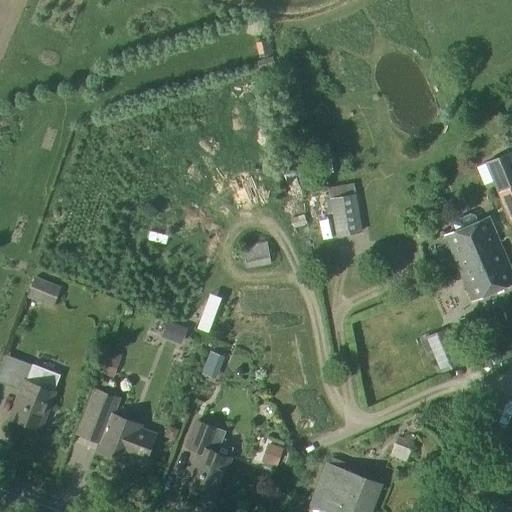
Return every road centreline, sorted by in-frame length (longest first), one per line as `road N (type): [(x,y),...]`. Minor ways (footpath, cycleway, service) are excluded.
road 1 (track): [(314,279),(331,374),(359,429),(480,380),(503,392)]
road 2 (residential): [(455,511),(511,374)]
